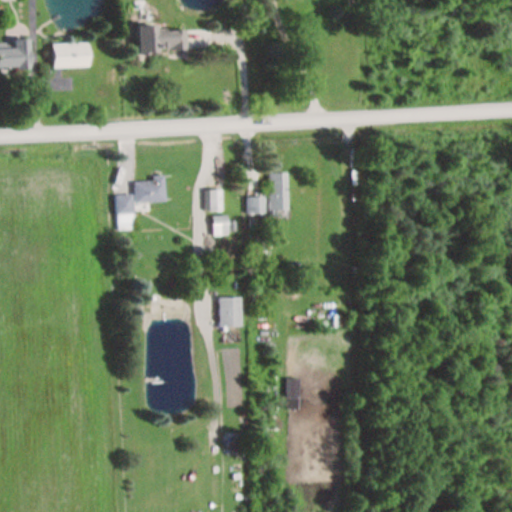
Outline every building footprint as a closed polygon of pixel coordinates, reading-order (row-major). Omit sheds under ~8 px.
[(132,28),(131,58),(180,59),(180,29),(132,28)] [(0,49),(0,70),(21,71),(21,38),(5,38),(5,50),(0,49)] [(82,69),(82,44),(45,44),(45,69),(82,69)] [(282,173),(264,173),(264,215),(282,215),(282,173)] [(161,202),(161,176),(148,176),(148,181),(130,181),(130,202),(161,202)] [(217,190),(203,190),(203,212),(217,212),(217,190)] [(127,195),(112,196),(114,230),(129,230),(127,195)] [(208,217),(208,236),(225,236),(225,217),(208,217)] [(213,298),(213,327),(237,327),(237,298),(213,298)]
